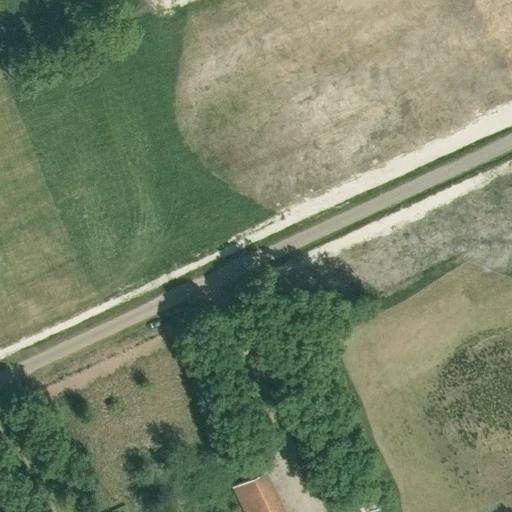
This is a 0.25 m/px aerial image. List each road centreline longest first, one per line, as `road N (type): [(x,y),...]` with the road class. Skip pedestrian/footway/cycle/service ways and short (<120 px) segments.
road 1 (unclassified): [(0,379),(511,138)]
road 2 (track): [(303,511),(215,278)]
